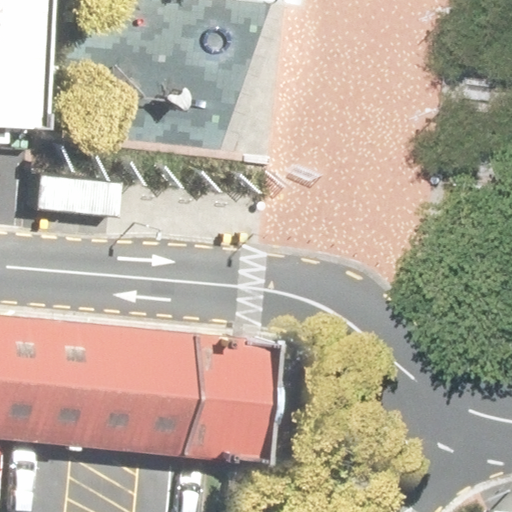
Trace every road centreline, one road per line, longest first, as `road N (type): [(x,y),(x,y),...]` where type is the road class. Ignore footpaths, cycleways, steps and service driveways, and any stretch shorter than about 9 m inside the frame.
road 1 (residential): [(0,270),(247,287),(310,300),(442,398)]
road 2 (residential): [(442,398),(379,511)]
